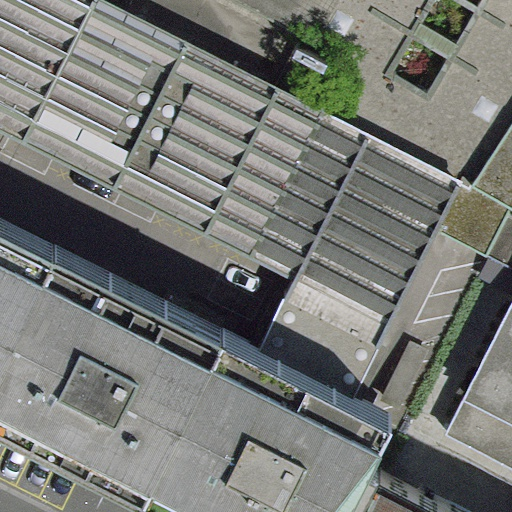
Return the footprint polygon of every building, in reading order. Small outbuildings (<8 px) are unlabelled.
[(0,0),(0,120),(27,134),(93,0),(0,0)] [(254,248),(323,108),(317,105),(307,100),(278,86),(105,0),(93,0),(27,134),(137,189),(254,248)] [(238,0),(308,35),(329,0),(238,0)] [(511,0),(329,0),(308,35),(340,52),(317,105),(323,108),(465,177),(474,182),(511,123),(511,0)] [(300,42),(278,86),(307,100),(329,58),(300,42)] [(287,293),(382,340),(439,227),(465,177),(323,108),(254,248),(299,270),(287,293)] [(511,123),(474,182),(511,202),(511,123)] [(489,253),(511,208),(511,202),(474,182),(465,177),(439,227),(489,253)] [(511,308),(450,432),(511,463),(511,208),(489,253),(508,262),(511,264),(511,308)] [(0,354),(57,241),(0,212),(0,354)] [(143,489),(224,325),(192,309),(57,241),(0,354),(0,417),(56,445),(112,473),(143,489)] [(287,293),(261,344),(356,390),(382,340),(287,293)] [(353,511),(373,474),(365,471),(395,410),(370,397),(356,390),(261,344),(224,325),(143,489),(188,511),(353,511)] [(469,511),(378,465),(373,474),(353,511),(469,511)]
